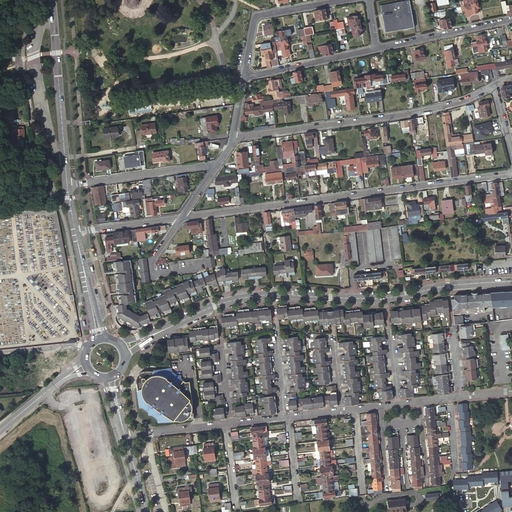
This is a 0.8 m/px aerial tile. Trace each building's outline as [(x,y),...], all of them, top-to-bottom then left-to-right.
[(382,14),(385,32),(414,26),(409,0),(405,0),(380,5),(381,12),(380,12),(381,14),(382,14)] [(508,15),(511,13),(511,0),(511,1),(511,3),(506,5),(505,0),(502,1),(504,13),(508,12),(508,15)] [(477,2),(465,5),(463,5),(466,17),(469,16),(469,13),(478,12),(478,11),(480,10),(479,7),(478,7),(477,2)] [(325,8),(315,10),(316,20),(327,18),(325,8)] [(349,21),(350,26),(351,26),(361,24),(360,19),(361,19),(360,15),(358,16),(358,14),(348,16),(349,21)] [(441,29),(451,27),(449,17),(442,19),(443,21),(440,22),(440,24),(441,29)] [(334,23),(335,27),(335,29),(338,29),(344,28),(343,21),(337,22),(336,19),(333,19),(334,23)] [(263,25),(265,34),(273,33),(272,24),(263,25)] [(351,26),(353,35),(356,34),(356,35),(361,34),(361,33),(360,30),(362,29),(361,24),(351,26)] [(312,26),(303,28),(305,35),(308,35),(314,33),(312,26)] [(287,39),(286,34),(287,34),(286,30),(284,31),(284,29),(276,31),(278,40),(287,39)] [(472,42),(474,51),(479,50),(480,52),(487,50),(486,44),(488,44),(489,42),(488,39),(487,39),(485,39),(484,34),(476,35),(477,41),(472,42)] [(279,45),(282,45),(282,46),(283,50),(281,50),(282,56),(289,55),(288,49),(287,48),(287,44),(288,44),(287,39),(278,40),(279,45)] [(265,54),(265,59),(273,58),(272,52),(276,51),(275,41),(262,43),(262,47),(261,47),(262,52),(264,52),(265,54)] [(322,55),(333,53),(331,43),(318,46),(319,52),(321,51),(322,55)] [(444,46),(448,66),(455,65),(453,58),(456,57),(453,46),(453,44),(444,46)] [(414,50),(417,60),(426,57),(425,53),(424,54),(422,48),(414,50)] [(273,58),(265,59),(267,67),(270,67),(269,60),(272,59),(277,58),(276,51),(272,52),(273,58)] [(494,77),(499,76),(498,68),(511,66),(510,60),(502,61),(495,62),(495,64),(497,68),(493,69),(494,77)] [(329,72),(332,85),(341,83),(340,79),(339,70),(338,70),(338,69),(336,69),(336,71),(329,72)] [(487,69),(483,70),(483,73),(483,74),(490,73),(490,77),(494,77),(493,69),(487,69)] [(409,80),(411,80),(409,73),(408,70),(405,70),(405,73),(392,75),(392,73),(388,74),(390,83),(393,83),(393,81),(405,79),(405,81),(409,80)] [(301,71),(293,72),(294,78),(291,78),(292,82),(303,80),(301,71)] [(425,71),(413,73),(414,80),(415,80),(426,78),(425,71)] [(461,73),(459,73),(459,76),(461,75),(462,85),(478,82),(477,71),(461,73)] [(372,85),(381,84),(380,80),(383,79),(384,84),(385,84),(390,83),(388,74),(378,75),(376,75),(376,73),(370,74),(372,85)] [(367,86),(372,85),(370,74),(366,75),(366,77),(353,79),(355,88),(357,88),(358,87),(360,87),(367,86)] [(426,78),(415,80),(416,91),(422,90),(422,88),(428,87),(427,78),(426,78)] [(437,92),(443,92),(442,90),(446,89),(453,89),(451,78),(435,81),(437,92)] [(284,98),(283,91),(279,92),(278,88),(280,87),(282,87),(281,79),(275,80),(269,81),(270,85),(271,88),(269,88),(270,94),(274,93),(275,99),(281,98),(284,98)] [(501,88),(502,98),(510,97),(508,85),(502,86),(501,88)] [(355,88),(354,88),(333,91),(326,92),(325,92),(326,97),(330,97),(330,94),(334,94),(334,95),(357,92),(357,89),(358,89),(358,87),(357,88),(355,88)] [(370,101),(383,100),(382,89),(366,91),(367,101),(370,100),(370,101)] [(310,96),(305,97),(306,101),(307,101),(307,105),(322,103),(321,94),(310,95),(310,96)] [(305,97),(305,95),(296,96),(297,104),(306,103),(306,101),(305,97)] [(274,99),(275,109),(283,108),(285,108),(285,114),(291,113),(289,102),(284,102),(284,101),(281,101),(281,98),(275,99),(274,99)] [(263,105),(264,111),(273,110),(272,99),(268,100),(268,105),(263,105)] [(253,102),(252,102),(251,102),(251,105),(253,105),(254,112),(256,115),(262,114),(264,111),(263,105),(268,105),(268,100),(265,100),(264,100),(253,102)] [(480,117),(481,117),(490,115),(488,105),(489,105),(488,100),(479,102),(480,107),(478,107),(480,117)] [(251,105),(251,102),(247,103),(247,106),(245,106),(245,108),(246,113),(254,112),(253,105),(251,105)] [(202,126),(204,125),(208,125),(209,133),(217,132),(216,125),(218,125),(217,115),(207,116),(207,118),(206,118),(205,117),(203,117),(201,117),(202,126)] [(442,117),(446,146),(447,146),(461,144),(460,137),(450,138),(448,124),(451,124),(450,116),(449,116),(442,117)] [(404,120),(400,120),(401,128),(409,127),(408,119),(407,119),(404,120)] [(142,126),(144,135),(156,134),(155,124),(142,126)] [(450,138),(460,137),(460,135),(452,136),(451,124),(448,124),(450,138)] [(102,128),(104,138),(118,136),(117,126),(102,128)] [(11,129),(11,136),(11,139),(11,147),(16,147),(16,139),(24,139),(24,129),(23,129),(23,127),(15,127),(15,129),(11,129)] [(364,131),(365,135),(366,135),(367,139),(378,138),(377,132),(375,132),(375,129),(372,129),(372,128),(368,129),(368,130),(364,131)] [(311,133),(305,133),(305,134),(304,134),(304,135),(304,137),(304,138),(306,137),(306,143),(312,143),(311,138),(314,137),(316,156),(317,159),(319,159),(321,159),(320,155),(317,132),(311,133)] [(462,135),(463,143),(473,142),(472,134),(462,135)] [(324,140),(326,153),(334,152),(332,138),(324,140)] [(195,143),(195,147),(198,147),(199,156),(201,156),(202,160),(205,159),(204,155),(205,155),(203,146),(207,146),(207,141),(195,143)] [(291,154),(291,157),(294,157),(294,150),(293,150),(291,141),(281,143),(283,155),(291,154)] [(463,143),(464,148),(464,154),(485,152),(486,155),(492,154),(490,143),(474,145),(474,142),(473,142),(463,143)] [(447,146),(451,177),(457,176),(454,153),(453,149),(458,149),(464,148),(463,143),(461,144),(447,146)] [(431,148),(416,150),(417,158),(418,164),(418,165),(422,165),(421,155),(431,154),(431,148)] [(152,153),(153,162),(163,160),(164,162),(169,161),(168,150),(152,153)] [(136,152),(135,152),(135,155),(124,157),(125,167),(140,165),(139,160),(144,159),(143,151),(136,152)] [(247,152),(237,153),(238,167),(249,166),(247,152)] [(400,155),(400,152),(393,153),(387,154),(385,154),(386,163),(390,162),(389,159),(392,158),(392,156),(400,155)] [(385,154),(384,154),(377,155),(378,166),(386,165),(386,163),(385,154)] [(296,166),(306,165),(306,160),(305,159),(303,159),(303,164),(300,164),(299,155),(295,156),(296,166)] [(364,157),(360,158),(361,164),(362,173),(368,172),(367,168),(378,166),(377,155),(367,157),(364,157)] [(288,167),(288,164),(281,165),(280,158),(278,159),(278,160),(279,166),(279,169),(281,168),(284,168),(288,167)] [(341,164),(355,162),(355,158),(342,160),(335,161),(336,170),(337,177),(342,177),(341,164)] [(361,164),(360,158),(355,158),(355,162),(356,166),(357,170),(354,171),(353,167),(348,167),(349,175),(354,175),(354,176),(360,175),(362,174),(362,173),(361,164)] [(95,162),(96,171),(110,169),(109,160),(95,162)] [(256,172),(258,172),(279,169),(279,166),(278,160),(270,161),(271,167),(264,168),(263,165),(259,166),(260,167),(255,168),(256,172)] [(315,164),(316,169),(328,168),(329,172),(333,172),(333,170),(336,170),(335,161),(321,163),(315,164)] [(432,162),(434,171),(445,169),(444,161),(432,162)] [(301,174),(301,172),(316,169),(315,164),(311,164),(306,165),(296,166),(296,171),(297,174),(297,179),(302,178),(301,174)] [(419,175),(418,167),(418,165),(418,164),(402,166),(403,177),(419,175)] [(402,166),(391,167),(392,179),(403,177),(402,166)] [(297,174),(296,171),(285,173),(285,181),(297,179),(297,174)] [(282,181),(281,172),(265,175),(266,184),(282,181)] [(216,178),(216,183),(224,182),(225,185),(230,184),(230,181),(237,181),(236,175),(216,178)] [(187,177),(181,178),(177,178),(179,192),(188,190),(187,177)] [(483,198),(499,196),(497,183),(489,184),(491,194),(486,195),(483,195),(483,198)] [(144,189),(143,184),(136,185),(137,189),(131,190),(132,198),(143,197),(142,189),(144,189)] [(97,205),(101,204),(106,203),(104,185),(99,186),(92,187),(92,190),(95,190),(97,205)] [(422,191),(424,203),(429,203),(430,208),(429,208),(429,211),(434,211),(434,208),(435,207),(434,197),(426,198),(425,191),(422,191)] [(364,198),(366,210),(381,208),(380,196),(364,198)] [(489,202),(489,207),(489,208),(494,207),(495,212),(501,211),(500,205),(499,196),(483,198),(484,202),(489,202)] [(153,197),(145,198),(145,202),(147,215),(157,213),(156,205),(165,204),(164,200),(158,200),(158,198),(153,199),(153,197)] [(405,198),(408,220),(406,220),(406,224),(417,222),(416,215),(420,214),(419,211),(418,204),(418,201),(418,199),(414,200),(414,197),(405,198)] [(124,201),(122,201),(123,207),(130,206),(131,206),(132,211),(131,211),(130,211),(131,216),(139,215),(139,211),(140,211),(139,204),(140,204),(139,199),(127,200),(124,201)] [(451,199),(442,200),(443,212),(453,212),(451,199)] [(122,201),(114,202),(115,210),(123,209),(123,207),(122,201)] [(335,202),(336,212),(336,214),(349,213),(349,208),(346,208),(346,207),(346,201),(344,201),(335,202)] [(294,208),(295,217),(297,217),(296,213),(302,213),(302,215),(306,214),(306,212),(312,211),(311,205),(300,207),(294,208)] [(284,221),(284,225),(291,224),(292,228),(296,228),(295,220),(295,217),(294,208),(282,209),(282,210),(284,221)] [(485,214),(484,214),(482,215),(483,221),(502,218),(503,224),(509,223),(508,215),(507,211),(501,212),(495,213),(485,214)] [(234,217),(236,236),(247,235),(246,231),(248,231),(247,222),(239,223),(239,217),(234,217)] [(211,219),(206,220),(208,236),(207,236),(208,243),(209,251),(213,251),(218,250),(216,234),(213,235),(211,219)] [(367,222),(368,228),(380,227),(379,220),(367,222)] [(188,222),(189,229),(191,228),(192,234),(202,233),(202,227),(201,223),(199,223),(198,221),(188,222)] [(160,226),(136,229),(137,234),(145,233),(159,231),(159,230),(166,229),(165,225),(160,226)] [(402,257),(402,252),(400,236),(398,225),(392,225),(395,258),(402,257)] [(297,233),(297,237),(318,234),(317,227),(317,226),(313,227),(314,231),(297,233)] [(368,228),(367,228),(370,261),(384,260),(380,227),(368,228)] [(114,232),(115,244),(129,242),(128,230),(121,231),(114,232)] [(348,231),(351,256),(351,263),(359,262),(355,230),(352,230),(348,231)] [(350,256),(351,256),(348,231),(345,231),(345,235),(343,235),(345,248),(343,248),(343,249),(342,249),(343,250),(343,251),(345,251),(345,257),(347,257),(347,259),(345,260),(345,264),(351,263),(350,256)] [(281,251),(291,250),(289,235),(280,237),(280,241),(281,251)] [(106,244),(107,253),(112,252),(112,245),(115,245),(114,237),(105,238),(106,241),(106,244)] [(496,243),(490,243),(491,247),(496,247),(496,256),(506,255),(505,242),(496,243)] [(245,250),(245,253),(262,251),(261,243),(244,245),(245,250)] [(176,247),(177,254),(190,253),(189,245),(176,247)] [(304,251),(305,261),(313,260),(312,250),(304,251)] [(209,257),(206,257),(205,257),(206,267),(213,266),(212,256),(210,257),(209,257)] [(150,280),(149,274),(147,258),(147,257),(140,258),(141,267),(143,281),(144,281),(150,280)] [(132,259),(114,261),(115,267),(117,267),(117,270),(121,269),(130,268),(129,264),(132,263),(132,259)] [(121,269),(121,272),(130,271),(131,276),(134,275),(132,263),(129,264),(130,268),(121,269)] [(315,264),(317,275),(333,273),(332,263),(315,264)] [(274,278),(279,278),(278,275),(281,274),(282,278),(287,277),(286,274),(289,273),(289,277),(294,276),(293,266),(289,267),(288,264),(283,265),(284,269),(273,271),(274,278)] [(426,278),(429,278),(429,272),(440,271),(440,265),(425,266),(426,272),(426,278)] [(117,282),(132,280),(134,280),(134,278),(134,275),(131,276),(130,271),(121,272),(118,273),(118,276),(116,276),(117,282)] [(242,282),(247,282),(250,282),(250,284),(260,283),(260,280),(262,280),(267,279),(266,271),(241,274),(242,282)] [(202,273),(206,284),(210,283),(210,285),(212,288),(217,286),(212,274),(207,276),(205,272),(202,273)] [(219,287),(224,287),(223,284),(226,283),(226,286),(231,286),(231,283),(234,282),(234,285),(239,285),(238,277),(227,278),(227,273),(222,274),(222,277),(217,277),(219,287)] [(357,283),(358,283),(358,279),(363,278),(363,273),(353,273),(354,279),(354,283),(357,283)] [(202,291),(201,288),(200,286),(204,285),(199,274),(196,276),(198,280),(193,282),(197,293),(202,291)] [(134,280),(132,280),(117,282),(117,287),(119,287),(120,290),(123,290),(126,289),(132,289),(132,284),(135,284),(134,280)] [(176,294),(177,298),(180,297),(181,298),(186,296),(180,280),(176,281),(177,284),(173,286),(176,294)] [(176,281),(165,286),(166,289),(170,287),(173,296),(176,294),(173,286),(177,284),(176,281)] [(183,283),(187,294),(192,292),(191,290),(194,289),(191,282),(188,284),(187,281),(183,283)] [(126,289),(123,290),(124,292),(124,293),(133,291),(133,296),(134,296),(136,296),(136,293),(135,284),(132,284),(132,289),(126,289)] [(162,292),(166,302),(167,304),(172,302),(172,301),(171,300),(174,299),(173,296),(170,287),(166,289),(165,286),(161,287),(162,292)] [(511,288),(495,290),(495,289),(492,289),(493,298),(500,297),(501,297),(501,298),(505,297),(505,296),(511,295),(511,288)] [(119,297),(119,299),(119,302),(126,301),(130,301),(137,300),(136,296),(134,296),(133,296),(133,291),(124,293),(120,293),(121,296),(119,296),(119,297)] [(451,295),(452,298),(454,324),(464,323),(463,316),(461,316),(459,316),(458,314),(461,314),(493,310),(492,305),(491,291),(481,292),(472,293),(466,294),(459,295),(451,295)] [(162,292),(158,293),(159,296),(155,298),(157,304),(158,306),(159,310),(162,308),(163,310),(169,308),(167,304),(166,302),(162,292)] [(158,306),(157,304),(155,298),(159,296),(158,293),(147,298),(148,301),(152,299),(155,305),(156,307),(158,306)] [(149,316),(155,314),(154,312),(157,311),(156,307),(155,305),(152,299),(148,301),(147,298),(143,299),(146,308),(149,316)] [(444,313),(449,313),(448,299),(438,300),(440,311),(443,310),(444,313)] [(436,314),(436,311),(440,311),(438,300),(429,301),(429,305),(430,315),(436,314)] [(120,311),(118,313),(121,315),(127,306),(126,301),(119,302),(118,302),(119,305),(117,306),(117,310),(119,309),(120,311)] [(285,316),(289,316),(288,310),(287,307),(285,307),(285,305),(280,306),(280,308),(278,308),(279,318),(285,318),(285,316)] [(300,317),(304,317),(303,311),(303,308),(300,309),(300,305),(297,306),(297,309),(295,309),(296,318),(300,317)] [(421,319),(427,319),(426,316),(430,315),(429,305),(419,306),(419,307),(421,319)] [(138,312),(134,310),(127,306),(121,315),(127,318),(127,317),(128,318),(134,320),(133,322),(139,325),(140,322),(142,321),(143,324),(147,322),(146,320),(149,319),(146,311),(140,314),(138,312)] [(295,309),(294,309),(293,306),(290,307),(290,310),(288,310),(289,316),(289,317),(289,319),(293,318),(296,318),(295,309)] [(406,322),(412,321),(411,318),(410,306),(407,307),(407,308),(403,309),(403,307),(400,307),(401,310),(402,320),(406,319),(406,322)] [(421,320),(421,319),(419,307),(413,307),(413,306),(410,306),(411,318),(415,318),(416,321),(421,320)] [(268,307),(264,308),(264,310),(262,310),(263,320),(272,319),(271,309),(268,310),(268,307)] [(316,319),(319,318),(319,312),(318,310),(316,310),(316,307),(312,307),(313,310),(311,311),(312,319),(316,319)] [(255,311),(252,311),(253,320),(253,322),(263,320),(262,310),(259,310),(258,308),(254,309),(255,311)] [(311,311),(309,311),(308,308),(305,308),(306,311),(303,311),(304,317),(304,320),(308,320),(312,319),(311,311)] [(245,312),(243,312),(242,309),(239,310),(240,313),(237,313),(237,316),(238,322),(242,322),(246,321),(245,312)] [(247,312),(245,312),(246,321),(250,321),(253,320),(252,311),(249,312),(249,309),(246,309),(247,312)] [(341,321),(345,321),(344,313),(343,309),(336,310),(336,311),(331,312),(332,322),(335,322),(336,324),(341,324),(341,321)] [(358,321),(364,321),(363,313),(362,309),(355,309),(355,312),(353,312),(354,320),(358,319),(358,321)] [(353,312),(351,312),(351,310),(346,311),(347,313),(344,313),(345,321),(345,323),(351,322),(351,320),(354,320),(353,312)] [(369,312),(363,313),(364,321),(365,326),(370,325),(370,323),(374,323),(372,313),(372,310),(369,310),(369,312)] [(384,322),(383,310),(379,311),(380,312),(372,313),(374,323),(375,323),(382,322),(384,322)] [(390,310),(392,321),(394,321),(400,320),(402,320),(401,310),(394,311),(394,310),(390,310)] [(330,323),(332,322),(331,312),(326,313),(325,311),(319,312),(319,318),(320,324),(324,323),(324,326),(330,325),(330,323)] [(223,327),(231,326),(230,317),(228,317),(228,314),(225,315),(225,317),(222,317),(223,327)] [(238,325),(238,322),(237,316),(235,316),(234,314),(232,314),(232,317),(230,317),(231,326),(238,325)] [(196,328),(191,328),(191,330),(189,330),(190,341),(196,340),(196,338),(203,338),(203,340),(215,338),(215,337),(218,336),(217,327),(215,328),(214,326),(210,326),(210,328),(205,329),(205,327),(200,327),(201,329),(196,330),(196,328)] [(460,338),(472,337),(471,326),(460,327),(461,331),(461,334),(460,334),(460,338)] [(402,337),(403,342),(414,341),(413,335),(411,336),(411,332),(402,333),(398,334),(398,338),(402,337)] [(432,339),(433,343),(443,342),(443,339),(443,337),(445,337),(445,332),(430,334),(431,339),(432,339)] [(284,348),(285,352),(300,350),(299,347),(301,347),(300,336),(298,336),(297,333),(283,335),(283,339),(288,338),(288,341),(290,343),(289,345),(289,348),(284,348)] [(370,340),(370,345),(381,344),(381,339),(385,339),(385,335),(380,336),(372,337),(372,340),(370,340)] [(168,339),(169,351),(177,350),(177,349),(181,348),(181,350),(184,349),(184,348),(187,348),(186,336),(183,336),(183,337),(176,338),(176,337),(173,337),(173,339),(168,339)] [(267,350),(267,348),(264,346),(266,343),(266,341),(271,340),(270,336),(255,338),(256,342),(254,342),(255,352),(257,352),(258,355),(272,354),(272,350),(267,350)] [(310,341),(310,347),(326,345),(324,336),(313,337),(313,341),(310,341)] [(340,354),(341,358),(355,357),(354,353),(356,353),(355,342),(353,343),(352,339),(338,341),(339,345),(343,345),(343,347),(346,349),(344,352),(344,354),(340,354)] [(228,361),(230,360),(242,359),(242,355),(244,355),(243,345),(241,345),(240,341),(226,343),(227,347),(231,347),(232,349),(234,351),(232,353),(232,356),(228,356),(228,361)] [(400,351),(404,351),(413,350),(412,346),(414,346),(414,341),(403,342),(404,347),(399,347),(400,351)] [(432,353),(447,351),(447,347),(444,347),(444,345),(443,342),(433,343),(433,348),(432,349),(432,353)] [(462,357),(474,356),(475,355),(475,351),(473,352),(473,347),(470,347),(469,343),(462,344),(463,350),(463,353),(462,353),(462,357)] [(374,354),(384,352),(387,352),(386,348),(382,348),(381,344),(370,345),(371,350),(373,350),(374,354)] [(325,360),(325,357),(322,355),(324,352),(324,350),(328,350),(328,346),(314,347),(314,351),(312,351),(313,362),(315,361),(316,365),(330,363),(330,359),(325,360)] [(211,354),(211,351),(210,348),(198,349),(199,356),(209,355),(210,363),(200,364),(201,377),(211,376),(212,383),(202,385),(204,398),(214,396),(214,401),(216,400),(223,400),(222,395),(216,396),(216,392),(215,387),(215,383),(221,382),(220,375),(214,375),(213,372),(213,366),(212,362),(219,362),(218,354),(211,354)] [(48,370),(61,368),(61,365),(66,363),(65,362),(70,360),(65,350),(61,353),(60,351),(53,352),(60,364),(48,366),(48,370)] [(404,357),(405,361),(415,359),(415,355),(419,355),(419,350),(406,352),(407,356),(404,357)] [(291,366),(292,370),(305,369),(305,364),(301,364),(300,357),(304,357),(303,351),(289,353),(290,358),(288,358),(289,366),(291,366)] [(42,353),(43,361),(43,364),(51,363),(49,352),(42,353)] [(374,360),(374,364),(385,362),(384,359),(382,359),(382,354),(369,355),(370,361),(374,360)] [(435,360),(435,364),(446,363),(445,360),(445,358),(448,357),(447,354),(433,355),(433,360),(435,360)] [(257,375),(270,373),(269,368),(272,368),(271,360),(268,360),(268,355),(254,357),(255,362),(259,362),(260,369),(256,369),(257,375)] [(346,372),(347,376),(360,374),(359,369),(355,370),(355,363),(359,363),(358,357),(345,359),(345,364),(343,364),(344,372),(346,372)] [(415,359),(405,361),(405,364),(407,364),(408,369),(420,368),(420,363),(416,363),(415,359)] [(467,370),(475,369),(475,368),(474,360),(474,359),(463,360),(463,364),(466,364),(467,370)] [(246,360),(233,361),(233,366),(231,366),(232,374),(234,374),(235,378),(248,377),(247,371),(243,372),(242,365),(246,365),(246,360)] [(385,362),(374,364),(374,368),(370,368),(371,373),(383,371),(383,366),(385,366),(385,362)] [(435,374),(449,372),(449,368),(446,368),(446,366),(446,363),(435,364),(436,369),(434,369),(435,374)] [(315,384),(328,383),(327,378),(330,378),(329,369),(326,370),(326,365),(313,366),(313,372),(317,371),(318,378),(314,379),(315,384)] [(399,388),(400,397),(414,396),(413,387),(417,386),(417,383),(419,383),(418,372),(416,373),(415,369),(406,370),(402,371),(402,375),(407,374),(408,383),(403,384),(404,388),(399,388)] [(467,375),(468,381),(476,380),(475,369),(467,370),(463,371),(464,375),(467,375)] [(152,373),(151,373),(150,373),(148,373),(147,374),(146,374),(145,374),(144,375),(142,375),(141,376),(140,378),(140,379),(139,380),(139,381),(138,383),(138,384),(141,392),(139,393),(142,411),(145,410),(150,415),(150,418),(154,417),(155,419),(158,422),(159,425),(183,422),(185,421),(186,421),(187,421),(188,420),(189,420),(189,421),(195,420),(191,383),(187,384),(182,380),(182,377),(179,378),(174,373),(173,370),(155,372),(155,374),(153,373),(152,373)] [(289,386),(289,390),(304,388),(304,384),(306,384),(304,374),(302,374),(302,370),(287,372),(288,376),(292,376),(293,378),(295,380),(293,383),(293,385),(289,386)] [(389,372),(386,372),(376,374),(376,377),(374,377),(375,382),(386,381),(385,376),(389,376),(389,372)] [(272,388),(272,385),(269,383),(271,381),(271,378),(275,378),(275,374),(260,376),(261,379),(259,379),(260,390),(262,389),(262,393),(277,391),(276,387),(272,388)] [(437,380),(438,385),(448,384),(448,381),(447,379),(450,379),(450,374),(435,376),(436,380),(437,380)] [(345,395),(357,394),(359,394),(359,390),(361,390),(359,379),(358,380),(357,376),(343,378),(344,382),(348,382),(348,384),(351,386),(348,389),(349,391),(345,391),(345,395)] [(232,393),(233,397),(247,396),(246,392),(248,392),(247,381),(245,382),(245,378),(232,380),(231,380),(231,384),(236,383),(236,386),(239,388),(237,390),(237,392),(232,393)] [(378,391),(379,391),(391,389),(391,385),(386,385),(386,381),(375,382),(375,387),(377,387),(378,391)] [(437,394),(452,393),(451,389),(448,389),(448,388),(448,384),(438,385),(438,390),(437,390),(437,394)] [(380,399),(393,398),(392,389),(391,389),(379,391),(380,399)] [(336,393),(312,396),(313,406),(324,405),(324,402),(326,402),(326,403),(330,402),(330,404),(334,404),(338,403),(336,393)] [(345,405),(359,403),(357,394),(345,395),(344,396),(345,405)] [(250,412),(253,412),(252,403),(256,403),(255,396),(251,396),(251,400),(252,400),(252,403),(244,404),(245,406),(233,407),(232,407),(233,412),(235,411),(236,417),(240,416),(246,415),(245,413),(250,412)] [(262,415),(275,413),(274,408),(277,408),(276,400),(273,400),(273,396),(259,397),(260,403),(264,402),(265,409),(261,410),(262,415)] [(312,396),(288,399),(289,409),(292,409),(297,408),(297,406),(301,406),(301,405),(303,405),(303,407),(313,406),(312,396)] [(458,407),(458,412),(459,412),(460,416),(469,415),(469,411),(467,411),(467,403),(459,404),(459,406),(458,407)] [(225,417),(224,414),(224,413),(226,413),(226,407),(225,408),(215,409),(215,413),(213,413),(214,419),(220,418),(225,417)] [(425,416),(426,419),(430,419),(430,415),(434,415),(433,407),(425,408),(426,416),(425,416)] [(375,420),(375,414),(375,413),(366,413),(367,419),(367,421),(367,425),(371,424),(371,421),(375,420)] [(426,419),(427,427),(435,426),(446,425),(445,421),(435,422),(435,418),(435,415),(434,415),(430,415),(430,419),(426,419)] [(459,420),(459,425),(460,425),(460,428),(469,427),(468,419),(469,419),(469,415),(460,416),(460,420),(459,420)] [(371,424),(367,425),(368,432),(378,431),(378,426),(376,426),(376,424),(376,423),(376,420),(375,420),(371,421),(371,424)] [(316,426),(311,426),(312,434),(317,433),(322,433),(321,430),(327,429),(327,424),(316,426)] [(435,426),(427,427),(427,435),(432,434),(432,438),(442,437),(449,436),(448,432),(440,433),(436,433),(435,426)] [(322,433),(317,433),(318,441),(328,440),(327,429),(321,430),(322,433)] [(253,433),(253,438),(259,438),(259,440),(264,439),(265,439),(267,439),(266,431),(253,433)] [(368,432),(369,440),(373,439),(373,443),(377,443),(378,443),(377,440),(377,439),(377,437),(377,436),(379,435),(378,431),(368,432)] [(461,432),(461,437),(462,437),(463,440),(472,439),(472,436),(470,437),(469,431),(461,432)] [(428,439),(429,446),(437,445),(437,442),(443,441),(442,437),(432,438),(432,434),(427,435),(427,439),(428,439)] [(253,438),(254,449),(265,447),(264,439),(259,440),(259,438),(253,438)] [(369,440),(368,440),(369,444),(370,451),(378,451),(377,443),(373,443),(373,439),(369,440)] [(463,442),(462,442),(462,447),(470,446),(470,441),(472,441),(472,439),(463,440),(463,442)] [(204,448),(204,453),(214,451),(213,443),(204,444),(205,447),(204,448)] [(319,451),(329,450),(330,450),(329,445),(322,446),(322,443),(317,443),(318,445),(318,452),(319,451)] [(419,448),(418,448),(414,448),(414,445),(410,445),(411,448),(410,448),(411,456),(410,456),(410,460),(411,460),(415,459),(415,456),(419,455),(419,448)] [(429,446),(429,454),(429,457),(434,457),(434,454),(438,453),(437,445),(429,446)] [(194,446),(164,450),(165,459),(168,459),(184,457),(185,456),(184,451),(187,451),(187,453),(194,452),(194,446)] [(393,450),(393,446),(389,447),(390,450),(389,450),(389,458),(389,461),(393,461),(393,458),(397,457),(397,450),(396,450),(393,450)] [(461,450),(461,455),(463,455),(463,459),(472,458),(472,454),(471,454),(470,446),(462,447),(462,450),(461,450)] [(255,454),(255,459),(256,458),(266,457),(267,457),(266,450),(260,451),(260,453),(255,454)] [(329,450),(319,451),(320,459),(324,458),(325,461),(330,460),(329,450)] [(370,451),(370,459),(370,463),(371,463),(375,462),(375,458),(379,458),(381,457),(380,450),(378,451),(370,451)] [(204,453),(205,458),(206,458),(206,462),(216,461),(214,451),(204,453)] [(430,458),(430,465),(434,465),(434,461),(447,460),(446,456),(438,457),(438,453),(434,454),(434,457),(429,457),(429,458),(430,458)] [(412,468),(420,467),(420,463),(419,459),(420,459),(419,455),(415,456),(415,459),(411,460),(412,468)] [(184,462),(184,457),(168,459),(169,468),(171,467),(171,469),(184,467),(184,462)] [(256,463),(257,469),(262,468),(262,466),(267,465),(270,465),(269,460),(266,460),(266,457),(256,458),(256,463)] [(398,457),(397,457),(393,458),(393,461),(389,461),(390,469),(398,468),(398,461),(398,457)] [(324,458),(320,459),(320,462),(318,462),(319,467),(320,467),(331,465),(330,460),(325,461),(324,458)] [(379,461),(379,458),(375,458),(375,462),(371,463),(371,470),(382,469),(381,463),(379,464),(379,462),(379,461)] [(464,471),(472,470),(472,462),(473,462),(472,458),(463,459),(463,463),(462,463),(462,468),(464,468),(464,471)] [(430,465),(430,473),(435,472),(435,476),(440,475),(440,472),(439,472),(439,464),(441,464),(450,463),(450,460),(447,460),(434,461),(434,465),(430,465)] [(257,474),(258,474),(268,472),(267,465),(262,466),(262,468),(257,469),(253,469),(252,469),(253,474),(257,474)] [(421,477),(421,478),(420,467),(412,468),(412,475),(416,475),(417,478),(421,477)] [(327,481),(333,481),(332,476),(333,476),(332,470),(326,471),(325,468),(320,469),(320,470),(321,477),(322,477),(323,485),(327,484),(327,481)] [(403,468),(398,468),(390,469),(391,477),(395,477),(395,480),(399,480),(399,474),(403,474),(403,468)] [(382,469),(371,470),(372,478),(376,478),(377,481),(381,481),(381,480),(380,477),(380,474),(382,474),(382,469)] [(511,470),(500,472),(503,507),(511,506),(511,470)] [(254,480),(257,479),(263,478),(264,481),(269,480),(269,479),(268,472),(258,474),(257,474),(253,474),(254,480)] [(440,483),(440,475),(435,476),(435,472),(430,473),(431,476),(432,484),(440,483)] [(499,485),(497,473),(490,474),(491,482),(493,482),(493,483),(496,483),(497,485),(499,485)] [(482,475),(482,477),(483,487),(485,487),(485,484),(488,484),(488,482),(491,482),(490,474),(482,475)] [(412,475),(412,478),(413,478),(414,489),(422,488),(421,477),(417,478),(416,475),(412,475)] [(391,477),(388,477),(388,481),(391,481),(392,488),(400,487),(400,484),(399,480),(395,480),(395,477),(391,477)] [(483,487),(482,477),(475,478),(475,486),(478,486),(478,487),(481,487),(482,489),(484,489),(483,487)] [(372,478),(372,481),(373,489),(381,489),(381,481),(377,481),(376,478),(372,478)] [(467,481),(468,490),(470,490),(470,488),(473,487),(473,486),(475,486),(475,478),(467,478),(467,481)] [(324,492),(334,491),(333,481),(327,481),(327,484),(323,485),(324,492)] [(452,482),(453,494),(455,493),(455,491),(458,491),(458,489),(460,489),(460,481),(452,482)] [(469,492),(468,490),(467,481),(460,481),(460,489),(463,489),(463,490),(466,490),(466,492),(469,492)] [(208,488),(209,493),(220,492),(219,483),(209,484),(209,488),(208,488)] [(265,492),(270,491),(269,483),(259,484),(259,489),(264,489),(265,492)] [(176,489),(177,496),(179,496),(180,497),(190,495),(189,490),(192,490),(191,487),(178,488),(179,489),(176,489)] [(261,499),(271,498),(270,491),(265,492),(264,489),(259,489),(261,499)] [(209,493),(210,498),(211,502),(221,501),(220,492),(209,493)] [(180,497),(181,505),(190,504),(190,501),(191,501),(190,495),(180,497)] [(388,500),(389,510),(400,509),(400,511),(405,511),(404,498),(388,500)] [(497,511),(502,509),(496,501),(493,503),(494,505),(493,506),(492,504),(491,503),(489,504),(494,511),(497,511)]
